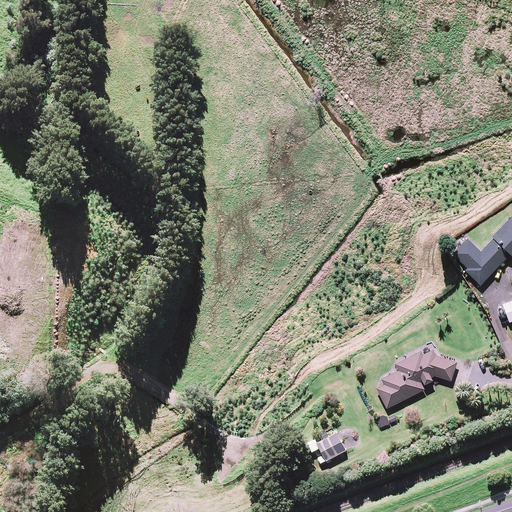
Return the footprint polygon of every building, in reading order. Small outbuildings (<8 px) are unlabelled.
[(511,214),(492,236),(494,237),(481,251),(467,237),(452,252),(483,281),(510,252),(511,254),(511,214)] [(2,242),(0,254),(0,260),(23,265),(26,247),(2,242)] [(49,282),(34,279),(33,286),(48,289),(49,282)] [(511,319),(511,298),(502,303),(509,321),(511,319)] [(433,348),(423,353),(422,349),(395,362),(399,369),(382,377),(385,383),(377,387),(387,407),(424,388),(422,384),(432,378),(431,375),(434,374),(451,379),(457,361),(436,354),(433,348)] [(356,444),(353,438),(346,442),(340,429),(317,440),(316,438),(308,442),(312,450),(321,446),(327,458),(356,444)]
